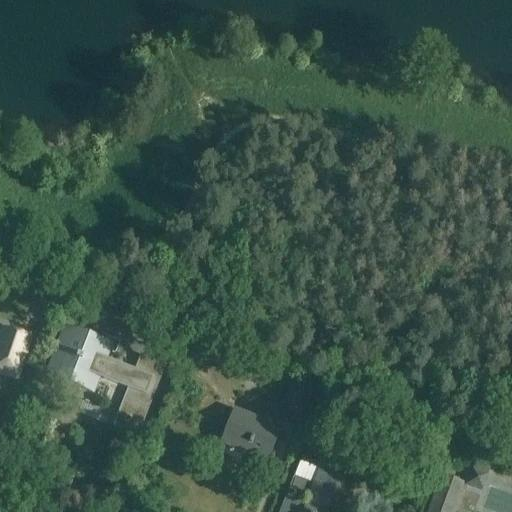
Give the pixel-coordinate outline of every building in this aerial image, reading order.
[(134,370),(107,359),(113,344),(65,326),(46,375),(93,394),(99,378),(127,389),(112,428),(137,437),(165,366),(140,356),(134,370)] [(0,375),(20,382),(34,338),(2,327),(0,332),(0,375)] [(296,374),(284,406),(308,415),(320,383),(296,374)] [(221,444),(267,462),(280,426),(234,409),(221,444)] [(323,511),(337,474),(299,460),(294,475),(312,483),(304,504),(285,497),(279,511),(323,511)] [(76,472),(54,462),(48,476),(71,486),(76,472)] [(472,470),(488,475),(491,469),(475,463),(472,470)] [(452,511),(462,483),(443,476),(428,511),(452,511)]
